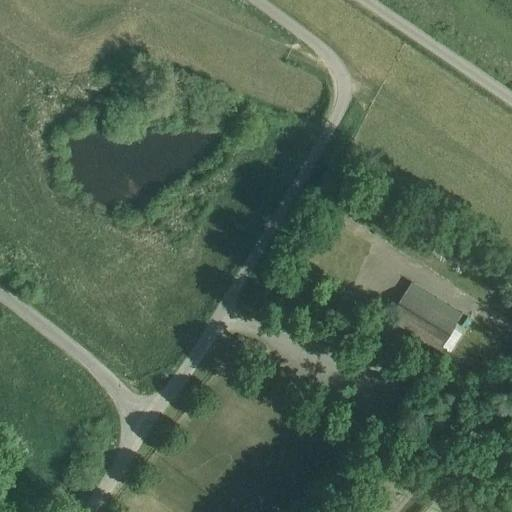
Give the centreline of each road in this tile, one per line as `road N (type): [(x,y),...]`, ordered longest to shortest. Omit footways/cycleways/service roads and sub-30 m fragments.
road 1 (unclassified): [(147,419),(223,313),(342,101),(334,60),(257,0)]
road 2 (track): [(511,185),(375,96),(179,0)]
road 3 (unclassified): [(147,419),(0,291)]
road 4 (unclassified): [(362,0),(511,99)]
